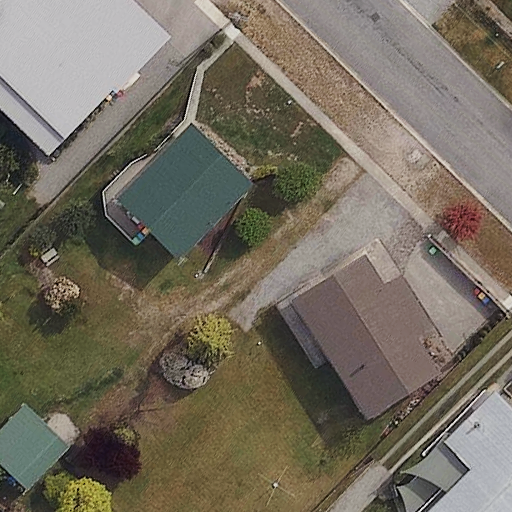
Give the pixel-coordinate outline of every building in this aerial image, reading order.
[(119,0),(0,0),(0,1),(0,95),(55,148),(160,40),(119,0)] [(191,124),(114,203),(176,263),(253,185),(191,124)] [(362,256),(285,302),(356,422),(433,377),(411,340),(431,328),(398,274),(379,285),(362,256)] [(83,447),(27,394),(0,423),(0,456),(39,494),(83,447)] [(511,511),(511,419),(490,397),(434,453),(456,476),(419,511),(511,511)]
